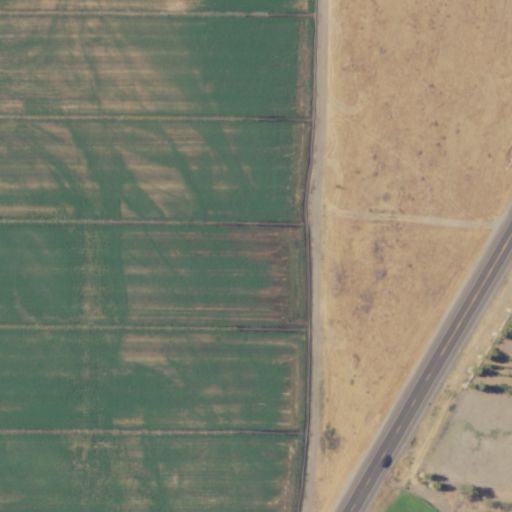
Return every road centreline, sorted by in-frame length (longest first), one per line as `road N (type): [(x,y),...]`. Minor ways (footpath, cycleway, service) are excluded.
road 1 (track): [(91,511),(84,236),(62,211),(0,209)]
road 2 (trunk): [(350,511),(511,232)]
